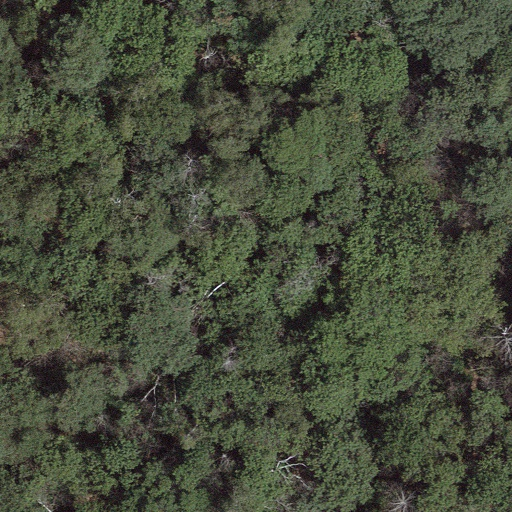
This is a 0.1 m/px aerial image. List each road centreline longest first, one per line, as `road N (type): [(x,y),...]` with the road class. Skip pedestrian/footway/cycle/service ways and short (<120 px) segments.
road 1 (track): [(342,511),(328,484),(324,182),(334,84),(378,0)]
road 2 (track): [(67,0),(40,49),(10,286),(0,302)]
